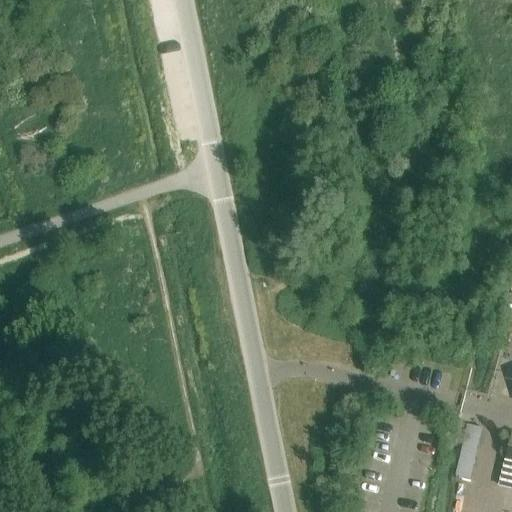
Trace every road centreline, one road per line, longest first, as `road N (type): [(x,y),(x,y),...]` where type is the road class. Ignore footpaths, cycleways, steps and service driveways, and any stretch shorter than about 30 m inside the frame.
road 1 (unclassified): [(285,511),(184,0)]
road 2 (unknown): [(141,200),(207,511)]
road 3 (unknown): [(221,190),(0,266)]
road 4 (track): [(218,174),(0,249)]
